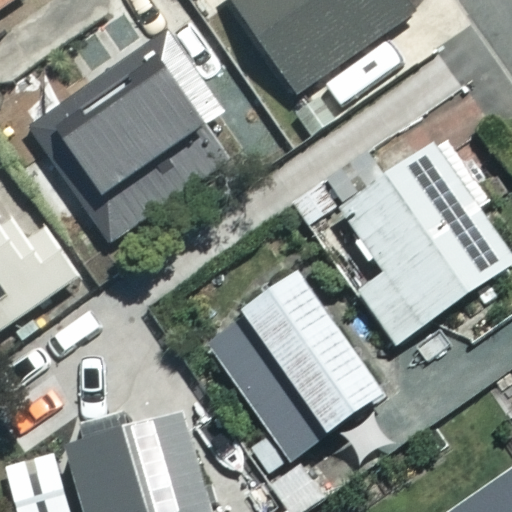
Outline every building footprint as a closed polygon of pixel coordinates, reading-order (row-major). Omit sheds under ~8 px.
[(0,0),(0,13),(19,0),(0,0)] [(423,7),(417,0),(232,0),(300,94),(423,7)] [(127,104),(58,151),(100,213),(220,132),(168,56),(118,90),(127,104)] [(492,197),(448,135),(341,211),(385,273),(359,291),(397,344),(511,262),(511,249),(480,205),(492,197)] [(17,247),(0,219),(0,336),(88,282),(53,225),(17,247)] [(384,393),(298,274),(205,341),(291,460),(384,393)] [(213,511),(184,409),(66,444),(85,511),(213,511)] [(511,511),(511,470),(452,511),(511,511)]
